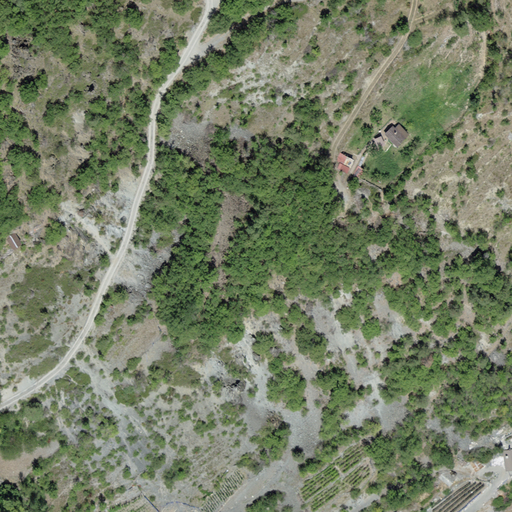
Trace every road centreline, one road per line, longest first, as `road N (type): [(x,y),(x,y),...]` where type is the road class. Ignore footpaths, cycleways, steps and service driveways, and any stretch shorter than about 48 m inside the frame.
road 1 (track): [(0,408),(58,367),(88,322),(146,172),(161,92),(210,0)]
road 2 (track): [(410,0),(407,22),(336,146)]
road 3 (track): [(347,511),(439,470),(502,477)]
road 4 (track): [(181,61),(214,35),(291,0)]
